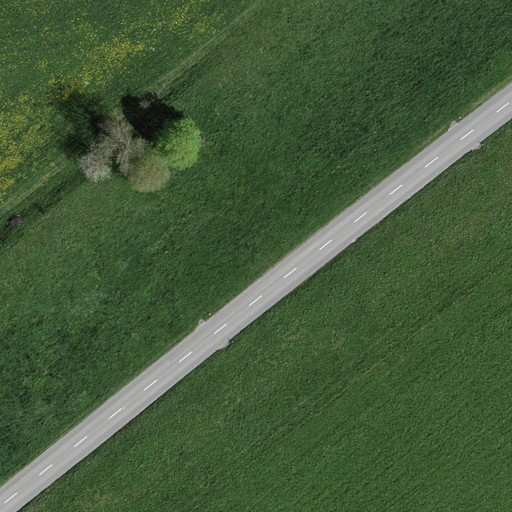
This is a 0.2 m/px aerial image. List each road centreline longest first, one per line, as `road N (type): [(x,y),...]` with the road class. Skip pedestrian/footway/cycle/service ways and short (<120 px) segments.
road 1 (tertiary): [(511,100),(0,503)]
road 2 (track): [(0,203),(242,0)]
